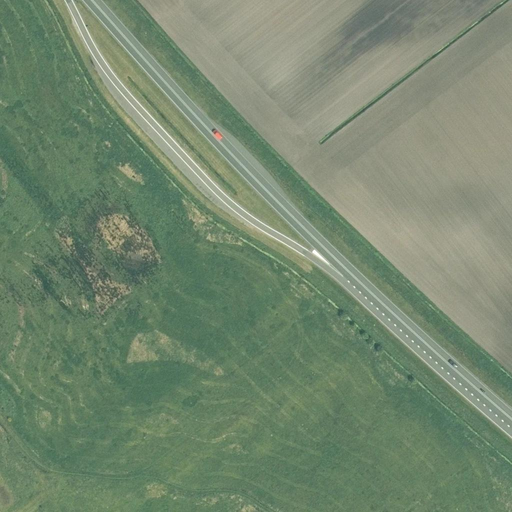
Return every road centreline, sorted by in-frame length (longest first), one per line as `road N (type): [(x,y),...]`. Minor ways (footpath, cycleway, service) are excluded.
road 1 (trunk): [(361,283),(91,0)]
road 2 (trunk): [(511,418),(361,283)]
